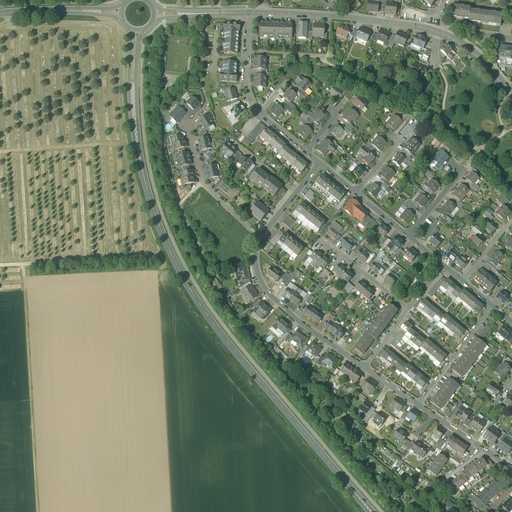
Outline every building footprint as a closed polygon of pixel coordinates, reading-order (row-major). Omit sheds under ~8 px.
[(373,13),(377,13),(378,7),(378,4),(378,3),(375,3),(368,2),(367,11),(373,12),(373,13)] [(385,14),(396,16),(397,6),(391,5),(391,4),(386,4),(385,8),(385,10),(385,14)] [(464,20),(468,21),(469,11),(470,9),(463,8),(460,8),(453,7),(452,19),(456,19),(457,18),(464,19),(464,20)] [(476,12),(469,11),(468,21),(468,22),(472,22),(472,23),(480,24),(480,23),(488,24),(488,25),(496,26),(496,25),(500,26),(500,24),(501,19),(502,15),(495,15),(495,14),(492,14),(479,13),(479,12),(476,12)] [(223,54),(237,55),(238,32),(239,32),(240,24),(224,23),(224,31),(223,54)] [(280,39),(286,39),(286,38),(291,38),(291,25),(288,25),(288,23),(285,23),(284,25),(282,25),(283,23),(279,23),(279,25),(272,25),(272,23),(269,23),(269,24),(267,24),(267,23),(263,23),(263,24),(260,24),(260,37),(264,38),(264,39),(271,39),(271,38),(280,38),(280,39)] [(306,39),(306,34),(307,24),(298,23),(298,24),(298,30),(297,38),(306,39)] [(338,37),(340,40),(343,39),(346,40),(348,36),(349,35),(350,35),(348,30),(346,29),(345,27),(339,30),(338,30),(337,31),(335,35),(338,37)] [(356,39),(366,43),(371,33),(366,31),(366,32),(360,29),(358,33),(356,39)] [(385,44),(387,40),(389,35),(380,31),(378,36),(376,40),(385,44)] [(398,43),(404,46),(408,37),(397,33),(395,37),(393,42),(393,43),(397,44),(398,43)] [(421,49),(423,50),(427,41),(416,36),(415,39),(413,44),(421,48),(420,48),(421,49)] [(443,57),(445,58),(446,57),(450,53),(452,51),(446,46),(443,48),(440,51),(444,55),(443,57)] [(506,60),(511,60),(511,48),(499,47),(498,59),(506,60)] [(420,61),(427,63),(429,58),(423,55),(420,61)] [(220,82),(236,83),(237,75),(236,75),(237,64),(223,63),(222,74),(221,74),(220,82)] [(413,76),(420,79),(425,69),(413,64),(409,72),(414,74),(413,76)] [(425,76),(430,79),(433,72),(427,70),(425,76)] [(300,90),(304,93),(305,92),(307,89),(310,85),(303,79),(302,79),(300,77),(296,81),(299,84),(296,87),(300,90)] [(332,97),(335,99),(338,96),(339,97),(342,93),(334,87),(329,93),(333,96),(332,97)] [(224,92),(227,102),(237,99),(234,90),(232,90),(227,92),(224,92)] [(287,101),(290,104),(291,103),(297,96),(289,90),(285,95),(286,95),(283,98),(287,101)] [(343,97),(348,101),(352,96),(347,92),(343,97)] [(359,109),(360,110),(362,107),(364,108),(364,107),(367,104),(363,100),(359,97),(353,104),(357,107),(357,108),(358,109),(359,109)] [(186,105),(193,110),(199,104),(192,98),(186,105)] [(287,101),(285,104),(289,107),(293,111),(296,108),(291,103),(290,104),(287,101)] [(178,107),(181,110),(184,108),(181,106),(177,102),(174,104),(178,107)] [(231,106),(233,111),(240,105),(239,102),(231,106)] [(287,110),(289,107),(285,104),(284,103),(281,108),(284,111),(285,112),(287,110)] [(240,105),(233,111),(231,112),(236,119),(246,113),(240,105)] [(271,113),(278,119),(278,118),(277,118),(280,115),(281,115),(284,111),(281,108),(277,105),(277,106),(271,113)] [(172,119),(176,123),(185,114),(181,110),(178,107),(169,117),(172,119)] [(314,122),(318,125),(317,124),(319,121),(320,122),(325,116),(316,109),(311,114),(313,115),(310,118),(309,117),(309,118),(314,122)] [(348,124),(351,126),(351,125),(354,122),(358,117),(350,110),(345,116),(346,117),(344,120),(343,119),(342,119),(348,124)] [(304,119),(306,121),(309,118),(303,113),(300,116),(304,119)] [(387,125),(394,131),(402,122),(394,115),(391,119),(392,119),(387,125)] [(402,120),(406,123),(411,117),(406,115),(402,120)] [(198,121),(202,126),(210,121),(207,116),(205,117),(200,120),(198,121)] [(205,131),(209,129),(210,131),(215,129),(213,126),(210,121),(202,126),(205,131)] [(348,124),(344,128),(349,132),(353,127),(351,126),(348,124)] [(297,134),(305,141),(312,132),(308,129),(304,126),(305,127),(303,130),(302,129),(297,134)] [(330,133),(337,139),(343,132),(342,131),(336,126),(330,133)] [(257,136),(260,137),(266,130),(264,128),(263,129),(261,132),(259,134),(257,136)] [(271,134),(266,130),(260,137),(265,142),(271,134)] [(347,135),(343,132),(337,139),(340,142),(343,140),(347,135)] [(276,138),(271,134),(265,142),(270,146),(276,138)] [(172,145),(173,145),(184,142),(182,136),(170,139),(172,145)] [(375,148),(379,152),(386,143),(382,140),(378,136),(371,145),(370,144),(375,148)] [(198,140),(199,146),(209,144),(208,138),(198,140)] [(281,142),(276,138),(270,146),(274,149),(281,142)] [(408,153),(411,155),(412,155),(420,146),(411,139),(403,149),(404,149),(408,153)] [(325,140),(322,144),(330,150),(329,151),(329,150),(329,151),(332,154),(335,150),(336,149),(332,145),(325,140)] [(442,148),(448,154),(452,149),(444,141),(441,144),(444,146),(442,148)] [(185,142),(184,142),(173,145),(175,151),(178,150),(184,148),(187,148),(185,142)] [(286,146),(281,142),(274,149),(279,153),(285,147),(286,146)] [(368,142),(365,146),(372,151),(375,148),(370,144),(368,142)] [(220,152),(225,156),(232,147),(227,143),(220,152)] [(327,153),(329,151),(329,150),(329,151),(330,150),(322,144),(322,143),(321,144),(322,144),(317,150),(316,150),(320,153),(324,157),(324,156),(323,156),(326,152),(327,153)] [(387,144),(386,143),(379,152),(380,152),(387,144)] [(211,149),(209,144),(199,146),(201,152),(211,149)] [(370,154),(372,151),(365,146),(364,145),(362,148),(368,152),(368,153),(370,154)] [(237,151),(232,147),(225,156),(230,160),(233,156),(237,151)] [(293,154),(285,147),(279,153),(278,155),(287,162),(293,154)] [(362,161),(368,166),(375,158),(370,154),(368,153),(368,152),(362,148),(358,153),(360,155),(358,157),(362,161)] [(401,152),(406,156),(412,161),(414,158),(415,157),(412,155),(411,155),(408,153),(404,149),(401,152)] [(433,161),(430,164),(434,167),(439,172),(443,168),(442,167),(443,166),(444,166),(445,166),(444,165),(446,163),(445,162),(448,158),(443,153),(444,152),(441,150),(437,154),(438,155),(439,155),(437,157),(433,161)] [(176,156),(178,162),(190,159),(188,153),(186,154),(179,156),(176,156)] [(298,158),(293,154),(287,162),(292,166),(298,158)] [(392,162),(399,167),(402,164),(405,160),(404,159),(399,154),(392,162)] [(242,170),(246,173),(247,173),(247,172),(253,165),(253,164),(249,161),(248,163),(246,161),(247,160),(243,158),(241,161),(240,161),(240,162),(238,164),(241,167),(242,167),(244,168),(242,170)] [(303,162),(298,158),(292,166),(296,170),(303,162)] [(191,165),(190,159),(178,162),(179,168),(182,168),(189,166),(191,165)] [(308,166),(303,162),(296,170),(302,174),(308,166)] [(336,166),(343,172),(346,167),(340,162),(336,166)] [(205,168),(207,174),(217,171),(216,165),(205,168)] [(247,172),(249,174),(250,174),(251,172),(255,167),(253,165),(247,172)] [(352,173),(358,178),(364,172),(358,167),(357,167),(355,170),(353,173),(352,173)] [(383,180),(388,183),(395,175),(387,168),(380,177),(383,180)] [(274,197),(274,198),(281,188),(282,188),(270,178),(270,179),(258,170),(254,175),(250,180),(262,189),(262,188),(274,197)] [(444,176),(447,178),(452,172),(449,170),(447,173),(444,176)] [(181,174),(182,180),(193,177),(194,177),(193,171),(190,172),(184,173),(181,174)] [(219,177),(217,171),(207,174),(208,180),(219,177)] [(473,186),(473,185),(475,184),(479,179),(476,176),(472,173),(466,180),(470,183),(473,186)] [(316,184),(320,188),(327,180),(322,176),(316,184)] [(194,183),(193,177),(182,180),(181,180),(182,186),(194,183)] [(286,183),(290,186),(292,183),(294,181),(290,177),(288,180),(286,183)] [(331,184),(327,180),(320,188),(325,191),(331,184)] [(381,182),(383,184),(389,188),(391,185),(388,183),(383,180),(381,182)] [(427,192),(431,195),(439,186),(432,181),(427,187),(429,189),(428,190),(427,192)] [(336,187),(331,184),(325,191),(330,195),(336,187)] [(389,188),(383,184),(380,188),(386,192),(389,188)] [(367,192),(374,198),(377,194),(377,195),(381,191),(379,189),(373,185),(367,192)] [(462,185),(457,191),(464,197),(466,194),(468,191),(469,192),(469,191),(467,190),(462,185)] [(340,191),(336,187),(330,195),(334,199),(340,191)] [(268,204),(273,209),(286,192),(281,188),(274,198),(274,197),(268,204)] [(345,195),(340,191),(334,199),(339,203),(345,195)] [(460,202),(464,197),(457,191),(453,196),(455,198),(460,202)] [(418,193),(411,201),(415,204),(415,203),(419,198),(419,197),(420,195),(418,193)] [(418,206),(421,208),(427,201),(427,200),(421,195),(420,195),(419,197),(419,198),(415,203),(418,206)] [(502,205),(505,202),(499,197),(496,200),(502,205)] [(453,201),(456,204),(461,208),(463,205),(460,202),(455,198),(453,201)] [(409,200),(407,202),(415,209),(418,206),(415,203),(415,204),(411,201),(409,200)] [(349,212),(361,221),(365,216),(368,214),(359,207),(351,201),(344,210),(348,213),(349,212)] [(413,213),(415,209),(407,202),(403,207),(406,210),(408,211),(409,210),(413,213)] [(445,205),(443,208),(451,214),(456,208),(454,206),(448,202),(445,205)] [(249,213),(260,223),(269,213),(257,203),(249,213)] [(296,211),(300,215),(307,207),(302,204),(296,211)] [(300,215),(305,219),(311,211),(307,207),(300,215)] [(406,210),(403,207),(395,216),(399,219),(406,210)] [(497,216),(503,221),(510,212),(504,207),(501,210),(500,209),(498,212),(499,213),(497,216)] [(442,217),(446,220),(448,218),(451,214),(443,208),(438,214),(442,217)] [(414,216),(412,214),(408,211),(406,210),(399,219),(406,225),(411,220),(414,216)] [(305,219),(310,223),(316,215),(311,211),(305,219)] [(493,218),(490,216),(485,212),(482,216),(486,218),(487,217),(491,221),(493,218)] [(310,223),(314,227),(321,219),(316,215),(310,223)] [(359,223),(364,227),(370,220),(365,216),(361,221),(359,223)] [(286,219),(284,221),(282,224),(287,227),(289,225),(291,223),(293,220),(288,217),(286,219)] [(442,217),(438,222),(440,223),(443,226),(445,224),(446,223),(447,221),(446,220),(442,217)] [(325,223),(321,219),(314,227),(319,230),(321,228),(325,223)] [(484,227),(491,233),(496,227),(490,222),(489,221),(484,227)] [(329,229),(330,230),(331,230),(333,232),(334,231),(338,234),(339,233),(342,229),(334,222),(328,229),(329,230),(329,229)] [(377,231),(384,238),(389,231),(382,225),(377,231)] [(477,235),(479,237),(481,234),(473,228),(471,231),(477,236),(477,235)] [(337,235),(338,234),(334,231),(333,232),(331,230),(330,230),(327,234),(333,240),(334,239),(337,235)] [(279,241),(283,245),(290,238),(285,234),(284,235),(282,237),(280,240),(279,241)] [(429,242),(436,249),(442,242),(439,239),(435,235),(433,238),(429,242)] [(471,242),(478,247),(481,244),(482,245),(485,241),(479,237),(477,235),(477,236),(471,242)] [(387,248),(390,251),(394,246),(398,249),(398,250),(403,243),(396,237),(391,243),(387,248)] [(503,246),(511,253),(511,239),(510,237),(507,241),(503,246)] [(294,241),(290,238),(283,245),(288,249),(294,241)] [(340,245),(348,252),(350,250),(354,245),(346,238),(340,245)] [(381,248),(382,246),(387,240),(385,238),(378,246),(381,248)] [(391,243),(387,240),(382,246),(386,249),(387,248),(391,243)] [(299,245),(294,241),(288,249),(293,253),(299,245)] [(350,250),(353,252),(359,245),(356,242),(354,245),(350,250)] [(304,249),(299,245),(293,253),(297,257),(304,249)] [(362,247),(359,245),(353,252),(357,255),(360,250),(362,247)] [(404,256),(412,262),(418,255),(410,249),(404,256)] [(358,260),(363,264),(369,257),(365,254),(360,250),(357,255),(355,257),(358,260)] [(446,257),(454,263),(459,257),(452,250),(446,257)] [(310,258),(313,260),(317,264),(323,257),(316,251),(314,253),(310,258)] [(498,253),(492,260),(497,265),(498,264),(503,257),(498,253)] [(367,265),(370,268),(374,263),(378,259),(375,256),(367,265)] [(323,257),(317,264),(321,266),(324,269),(330,262),(323,257)] [(467,263),(459,257),(454,263),(462,270),(465,266),(467,263)] [(500,266),(498,264),(497,265),(492,260),(490,262),(493,265),(493,266),(497,269),(500,266)] [(489,261),(486,264),(490,267),(494,270),(496,272),(497,269),(493,266),(493,265),(490,262),(489,261)] [(381,268),(379,266),(378,267),(376,265),(374,263),(370,268),(373,271),(372,271),(377,275),(377,274),(382,268),(381,268)] [(487,272),(490,267),(486,264),(485,263),(482,268),(487,272)] [(337,275),(340,278),(346,271),(339,265),(333,272),(337,275)] [(383,266),(381,268),(382,268),(377,274),(379,275),(383,271),(385,273),(388,269),(383,266)] [(236,277),(238,283),(249,280),(246,267),(238,269),(239,276),(236,277)] [(266,276),(276,283),(282,276),(271,268),(266,276)] [(473,279),(481,286),(488,277),(480,270),(472,279),(473,279)] [(295,271),(290,277),(284,285),(284,286),(287,289),(298,273),(295,271)] [(353,276),(346,271),(340,278),(342,279),(345,281),(347,283),(353,276)] [(394,278),(397,280),(399,277),(395,274),(395,275),(390,271),(389,274),(390,274),(394,278)] [(281,283),(284,285),(290,277),(285,273),(280,279),(283,281),(281,283)] [(389,284),(392,286),(396,281),(393,279),(394,278),(390,274),(388,276),(385,280),(384,281),(388,284),(389,284)] [(497,281),(502,285),(506,280),(501,276),(497,281)] [(497,284),(488,277),(481,286),(490,293),(497,284)] [(471,280),(480,287),(481,286),(473,279),(471,280)] [(240,289),(243,287),(250,283),(249,280),(238,283),(240,289)] [(442,285),(441,286),(444,289),(444,290),(446,291),(447,290),(452,284),(447,280),(446,281),(444,283),(442,285)] [(509,283),(506,280),(502,285),(501,287),(504,290),(509,283)] [(354,289),(361,295),(367,288),(360,282),(354,289)] [(457,288),(452,284),(447,290),(449,293),(449,294),(451,295),(451,294),(457,288)] [(490,293),(481,286),(480,287),(489,294),(490,293)] [(248,303),(248,304),(257,298),(252,289),(250,287),(245,290),(241,293),(243,297),(245,296),(249,302),(248,303)] [(374,293),(367,288),(361,295),(368,300),(374,293)] [(462,293),(457,288),(451,294),(454,297),(453,298),(456,300),(458,297),(462,293)] [(290,301),(295,294),(292,292),(288,289),(282,296),(290,301)] [(462,293),(458,297),(460,299),(460,300),(462,302),(463,301),(468,295),(463,291),(462,293)] [(496,298),(504,305),(509,298),(502,292),(496,298)] [(302,299),(298,296),(295,294),(290,301),(297,307),(302,299)] [(473,299),(468,295),(463,301),(466,303),(465,304),(467,306),(468,305),(473,299)] [(314,299),(310,296),(306,302),(305,303),(309,306),(314,299)] [(478,303),(473,299),(468,305),(470,307),(470,308),(472,310),(473,309),(478,303)] [(413,308),(416,310),(418,308),(417,308),(418,307),(422,302),(420,300),(413,308)] [(256,308),(257,309),(261,304),(258,301),(252,306),(256,309),(256,308)] [(423,312),(423,311),(428,305),(423,301),(422,302),(418,307),(421,309),(420,310),(423,312)] [(259,318),(262,320),(263,320),(266,317),(265,316),(270,311),(269,309),(262,303),(261,304),(257,309),(256,308),(256,309),(254,311),(254,313),(258,316),(258,317),(259,318)] [(483,307),(478,303),(473,309),(476,312),(475,313),(477,314),(481,309),(483,307)] [(354,349),(362,355),(364,351),(365,352),(374,340),(375,340),(377,337),(378,337),(387,326),(386,325),(388,322),(389,323),(397,311),(389,305),(387,308),(388,308),(386,310),(385,310),(376,322),(377,323),(375,325),(367,334),(366,333),(364,336),(362,340),(361,339),(354,349)] [(433,309),(428,305),(423,311),(426,313),(425,314),(427,316),(428,315),(433,309)] [(303,314),(310,319),(315,312),(308,307),(303,314)] [(438,313),(433,309),(428,315),(430,317),(429,318),(432,320),(438,313)] [(323,317),(315,312),(310,319),(318,324),(323,317)] [(438,313),(432,320),(437,324),(439,323),(440,322),(443,317),(438,313)] [(445,316),(443,317),(440,322),(442,324),(442,325),(444,327),(445,326),(450,320),(445,316)] [(254,327),(257,324),(250,317),(247,320),(254,327)] [(272,328),(276,331),(277,329),(284,335),(289,330),(290,328),(280,319),(274,326),(272,328)] [(455,324),(450,320),(445,326),(447,328),(447,329),(449,331),(449,330),(455,324)] [(325,330),(332,335),(337,327),(331,323),(330,322),(325,330)] [(496,328),(499,331),(503,326),(497,322),(494,326),(496,328)] [(402,331),(406,334),(410,330),(412,328),(405,323),(400,329),(402,331)] [(459,328),(455,324),(449,330),(452,332),(452,333),(454,335),(454,334),(459,328)] [(500,336),(505,340),(508,336),(510,334),(508,332),(508,331),(503,326),(499,331),(498,333),(500,335),(500,336)] [(341,330),(337,327),(332,335),(340,340),(345,332),(341,330)] [(465,332),(459,328),(454,334),(457,337),(456,337),(459,339),(463,334),(465,332)] [(284,340),(285,339),(288,335),(291,332),(289,330),(284,335),(282,337),(281,338),(284,340)] [(415,334),(410,330),(406,334),(405,336),(408,338),(407,339),(409,341),(410,340),(415,334)] [(291,340),(291,341),(299,346),(300,347),(305,339),(296,333),(293,338),(291,340)] [(415,334),(410,340),(413,342),(412,343),(414,345),(415,344),(420,338),(415,334)] [(456,342),(459,344),(466,336),(463,334),(459,339),(456,342)] [(425,342),(420,338),(415,344),(418,347),(417,347),(419,349),(420,348),(421,347),(425,342)] [(394,348),(399,343),(395,339),(390,345),(394,348)] [(476,339),(473,343),(482,350),(486,346),(481,342),(476,339)] [(426,340),(425,342),(421,347),(424,349),(423,350),(425,352),(426,351),(431,345),(426,340)] [(479,354),(482,350),(473,343),(470,347),(479,354)] [(312,355),(316,358),(321,350),(312,344),(308,348),(307,351),(312,355)] [(436,349),(431,345),(426,351),(429,353),(428,354),(430,356),(431,355),(436,349)] [(299,355),(302,357),(304,354),(307,351),(308,348),(305,346),(299,355)] [(477,358),(479,354),(470,347),(467,351),(477,358)] [(277,348),(275,351),(282,357),(284,354),(277,348)] [(441,353),(436,349),(431,355),(434,357),(433,358),(435,360),(436,359),(441,353)] [(379,360),(381,358),(385,352),(382,350),(376,357),(379,360)] [(386,350),(385,352),(381,358),(386,362),(386,361),(392,355),(386,350)] [(474,362),(477,358),(467,351),(464,355),(474,362)] [(446,357),(441,353),(436,359),(439,361),(438,362),(440,364),(443,361),(446,357)] [(329,366),(332,369),(333,367),(337,361),(327,354),(324,360),(322,362),(328,367),(329,366)] [(396,359),(392,355),(386,361),(389,363),(388,364),(391,366),(391,365),(396,359)] [(471,366),(474,362),(464,355),(461,359),(471,366)] [(401,363),(396,359),(391,365),(394,367),(393,368),(396,370),(396,369),(401,363)] [(468,370),(471,366),(461,359),(458,363),(468,370)] [(406,367),(401,363),(396,369),(399,371),(398,372),(401,374),(403,371),(406,367)] [(465,374),(468,370),(458,363),(455,367),(465,374)] [(500,366),(497,369),(503,376),(510,369),(507,366),(504,363),(500,366)] [(347,377),(348,377),(353,370),(345,364),(340,372),(347,377)] [(406,367),(403,371),(406,374),(405,375),(407,377),(408,376),(413,369),(408,365),(406,367)] [(461,378),(465,374),(455,367),(452,371),(454,373),(458,376),(461,378)] [(418,374),(413,369),(408,376),(410,378),(410,379),(412,381),(413,380),(418,374)] [(500,379),(503,376),(497,369),(494,372),(500,379)] [(362,375),(353,370),(348,377),(356,383),(362,375)] [(423,378),(418,374),(413,380),(415,382),(415,383),(417,385),(418,384),(423,378)] [(428,382),(423,378),(418,384),(420,386),(420,387),(422,389),(426,384),(428,382)] [(449,379),(446,383),(455,390),(458,386),(453,382),(449,379)] [(365,389),(371,393),(376,386),(371,382),(371,383),(367,380),(362,387),(365,389)] [(452,394),(455,390),(446,383),(443,387),(452,394)] [(420,392),(422,394),(428,386),(426,384),(422,389),(420,391),(420,392)] [(491,396),(495,398),(497,395),(497,396),(500,391),(494,387),(494,386),(491,384),(486,391),(492,395),(491,396)] [(449,398),(452,394),(443,387),(440,391),(449,398)] [(446,402),(449,398),(440,391),(437,395),(446,402)] [(443,406),(446,402),(437,395),(434,399),(443,406)] [(507,406),(510,408),(511,404),(511,398),(507,396),(507,395),(504,400),(502,403),(507,406)] [(390,407),(399,413),(400,412),(404,406),(404,405),(402,403),(398,400),(398,401),(395,399),(390,407)] [(439,410),(440,411),(443,406),(434,399),(431,403),(435,407),(439,410)] [(366,415),(367,416),(371,411),(370,410),(372,408),(364,403),(359,410),(366,415)] [(454,417),(459,420),(466,410),(462,407),(461,407),(459,411),(454,417)] [(410,420),(414,423),(419,415),(412,410),(408,415),(407,418),(405,420),(409,423),(410,420)] [(471,414),(466,410),(459,420),(464,424),(467,419),(471,414)] [(408,415),(404,412),(403,414),(400,419),(404,422),(405,420),(407,418),(408,415)] [(375,421),(381,426),(387,418),(379,413),(377,415),(374,420),(375,421)] [(469,427),(474,431),(481,421),(476,418),(476,417),(472,423),(469,427)] [(379,429),(381,426),(375,421),(374,420),(371,424),(379,429)] [(485,424),(481,421),(474,431),(479,434),(483,429),(486,425),(485,424)] [(432,435),(439,440),(444,433),(437,428),(436,430),(432,435)] [(483,438),(488,441),(495,432),(491,428),(488,432),(483,438)] [(393,437),(401,443),(404,439),(404,440),(407,436),(398,430),(393,437)] [(500,435),(495,432),(488,441),(493,445),(497,440),(500,435)] [(445,444),(453,450),(458,443),(450,437),(445,444)] [(502,452),(509,442),(511,440),(507,437),(502,443),(498,449),(502,452)] [(433,449),(435,451),(437,449),(442,442),(439,440),(433,449)] [(411,450),(419,456),(424,448),(416,442),(413,447),(411,450)] [(442,442),(437,449),(439,451),(442,447),(443,447),(445,444),(442,442)] [(511,444),(509,442),(502,452),(507,455),(511,450),(511,448),(511,444)] [(467,449),(458,443),(453,450),(457,453),(462,456),(464,453),(467,449)] [(428,451),(424,448),(419,456),(423,458),(428,451)] [(439,455),(433,464),(441,469),(447,461),(439,455)] [(486,466),(489,469),(493,466),(489,461),(485,458),(483,460),(487,466),(486,466)] [(482,459),(476,463),(482,470),(486,466),(487,466),(483,460),(482,459)] [(477,473),(482,470),(476,463),(471,466),(477,473)] [(436,477),(441,469),(433,464),(428,472),(431,474),(436,477)] [(472,477),(477,473),(471,466),(466,470),(472,477)] [(467,481),(472,477),(466,470),(461,474),(462,475),(467,481)] [(467,482),(467,481),(462,475),(457,479),(462,486),(467,482)] [(500,477),(495,482),(502,489),(502,490),(507,485),(505,482),(503,479),(502,480),(500,477)] [(457,490),(462,486),(457,479),(452,483),(457,490)] [(497,493),(502,489),(495,482),(494,481),(490,486),(497,493)] [(453,493),(457,490),(452,483),(447,487),(449,489),(452,494),(453,493)] [(493,498),(497,493),(490,486),(486,490),(492,497),(493,498)] [(445,492),(452,497),(454,496),(453,493),(452,494),(449,489),(445,492)] [(488,501),(492,497),(486,490),(485,489),(481,494),(488,501)] [(484,505),(488,501),(481,494),(477,498),(483,505),(484,505)] [(440,501),(450,510),(453,506),(443,497),(440,501)] [(479,509),(483,505),(477,498),(476,497),(472,502),(479,509)] [(505,510),(507,511),(509,511),(511,509),(511,502),(509,500),(502,507),(505,510)]
